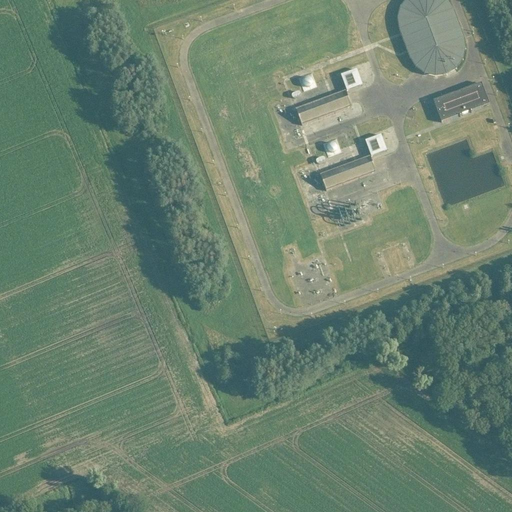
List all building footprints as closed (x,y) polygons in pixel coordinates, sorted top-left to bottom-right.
[(436,74),(445,73),(454,67),(460,59),(462,50),(460,40),(450,13),(445,4),(439,0),(413,0),(409,3),(403,11),(401,20),(403,30),(413,58),(418,66),(426,72),(436,74)] [(363,86),(356,70),(341,76),(347,92),(363,86)] [(433,102),(441,123),(489,106),(482,84),(433,102)] [(346,91),(296,110),(302,126),(352,108),(346,91)] [(387,152),(381,136),(365,142),(371,158),(387,152)] [(320,176),(326,192),(376,173),(370,157),(320,176)]
